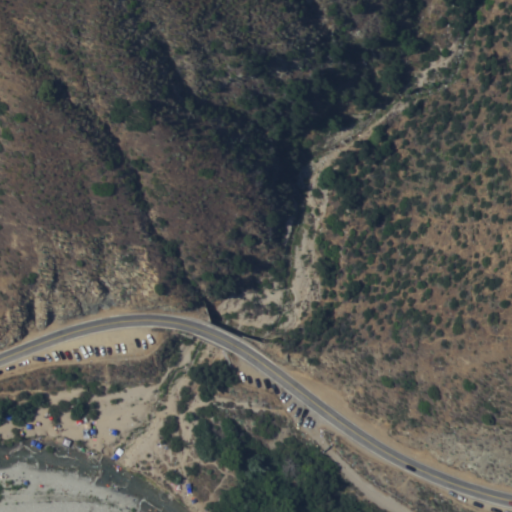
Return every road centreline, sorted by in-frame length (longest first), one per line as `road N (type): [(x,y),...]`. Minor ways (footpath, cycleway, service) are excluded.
road 1 (tertiary): [(240,350),(402,461),(511,500)]
road 2 (tertiary): [(0,359),(101,325),(189,325)]
road 3 (residential): [(279,376),(311,433),(399,511)]
